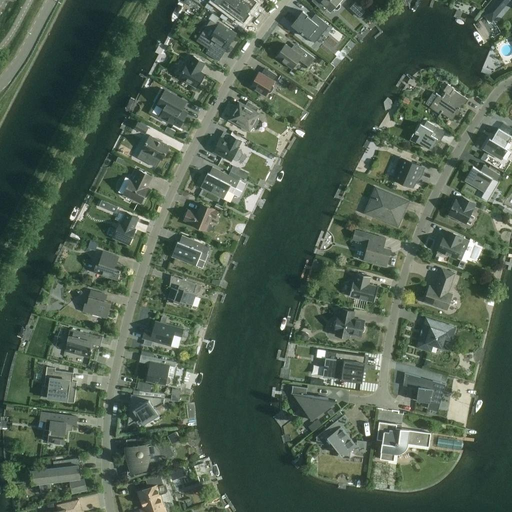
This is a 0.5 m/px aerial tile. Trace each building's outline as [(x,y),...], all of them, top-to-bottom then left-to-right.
[(257,1),(256,0),(219,0),(218,3),(244,22),(250,14),(248,13),(257,1)] [(313,0),(312,1),(323,11),(326,8),(330,12),(333,8),(335,10),(338,10),(340,7),(340,4),(339,3),(341,0),(313,0)] [(496,0),(495,2),(489,9),(497,15),(503,8),(509,0),(496,0)] [(189,4),(185,8),(192,16),(196,12),(189,4)] [(298,18),(293,25),(308,38),(314,43),(324,31),(329,26),(315,14),(311,19),(307,16),(308,15),(303,11),(297,17),(298,18)] [(213,13),(209,18),(216,23),(220,18),(213,13)] [(219,23),(209,38),(215,42),(210,49),(209,48),(205,53),(218,62),(226,49),(233,39),(236,34),(231,30),(219,23)] [(333,30),(329,34),(334,38),(337,34),(333,30)] [(297,52),(285,44),(276,57),(292,69),(299,60),(308,67),(315,58),(300,47),(297,52)] [(197,88),(205,74),(200,71),(205,63),(193,56),(188,64),(186,63),(178,77),(197,88)] [(250,86),(265,95),(267,92),(269,93),(270,92),(271,92),(273,88),(273,87),(273,86),(272,84),(274,81),(277,75),(267,69),(264,75),(259,72),(250,86)] [(310,70),(305,74),(315,83),(319,78),(310,70)] [(463,105),(467,99),(453,89),(454,88),(448,84),(444,90),(443,91),(445,92),(442,97),(439,95),(432,106),(452,120),(462,105),(463,105)] [(160,116),(180,127),(187,113),(181,109),(180,106),(183,100),(165,90),(159,101),(159,103),(165,106),(160,116)] [(237,108),(231,119),(240,124),(239,125),(240,127),(242,128),(244,128),(245,127),(249,129),(250,127),(252,127),(256,126),(259,122),(258,118),(256,117),(258,114),(255,113),(258,108),(247,101),(244,107),(241,105),(239,109),(237,108)] [(419,135),(416,141),(431,150),(438,139),(431,135),(436,126),(427,121),(423,126),(420,124),(416,131),(416,130),(415,132),(419,135)] [(138,122),(134,128),(145,133),(148,128),(138,122)] [(168,127),(165,131),(173,135),(175,131),(168,127)] [(489,138),(483,149),(501,160),(507,149),(504,147),(511,136),(498,128),(491,139),(489,138)] [(227,140),(220,137),(213,151),(231,161),(233,158),(236,160),(239,159),(242,153),(241,150),(238,149),(242,140),(230,134),(227,140)] [(149,135),(142,149),(148,153),(144,161),(156,168),(160,160),(162,161),(170,146),(149,135)] [(373,139),(358,166),(367,171),(382,144),(373,139)] [(399,168),(394,180),(413,188),(416,181),(417,181),(419,176),(420,177),(424,168),(401,157),(397,167),(399,168)] [(233,166),(230,171),(237,175),(240,169),(233,166)] [(473,166),(465,180),(484,192),(492,178),(496,181),(500,175),(486,167),(483,172),(473,166)] [(131,179),(123,194),(141,203),(148,188),(146,187),(148,182),(149,182),(152,176),(139,170),(133,181),(131,179)] [(230,171),(228,175),(239,181),(241,177),(237,175),(230,171)] [(208,173),(200,187),(224,199),(228,191),(233,193),(239,197),(246,184),(239,181),(228,175),(224,173),(221,180),(208,173)] [(376,188),(366,212),(397,226),(404,209),(408,202),(376,188)] [(455,200),(448,214),(466,223),(473,209),(475,203),(463,197),(460,202),(455,200)] [(111,204),(109,210),(115,213),(118,207),(111,204)] [(185,212),(183,216),(185,218),(184,220),(192,224),(192,225),(206,230),(208,231),(211,230),(212,227),(211,224),(209,223),(212,216),(215,218),(218,211),(214,210),(215,209),(201,204),(197,213),(188,210),(187,212),(185,212)] [(129,244),(135,229),(134,228),(138,217),(127,213),(122,223),(120,222),(113,238),(129,244)] [(354,239),(365,242),(364,242),(368,243),(364,260),(386,266),(391,249),(383,247),(385,238),(367,233),(367,234),(356,231),(356,230),(355,230),(353,239),(354,239)] [(444,236),(437,251),(456,259),(457,258),(461,260),(466,250),(470,240),(453,233),(451,239),(444,236)] [(91,240),(88,247),(95,250),(98,242),(91,240)] [(177,241),(171,256),(196,266),(196,265),(201,268),(204,260),(209,247),(194,240),(191,247),(177,241)] [(96,264),(94,272),(118,280),(121,270),(120,270),(122,265),(115,262),(117,256),(103,251),(98,265),(96,264)] [(429,286),(424,302),(446,309),(452,294),(448,293),(454,273),(442,269),(435,288),(429,286)] [(353,280),(349,296),(374,302),(378,286),(368,284),(370,276),(357,273),(355,281),(353,280)] [(171,287),(168,298),(174,300),(173,301),(181,304),(182,302),(192,305),(196,294),(199,291),(201,285),(197,284),(182,279),(180,285),(179,285),(178,289),(171,287)] [(85,303),(83,311),(107,318),(111,302),(103,300),(105,294),(91,290),(87,304),(85,303)] [(361,336),(364,321),(353,318),(354,311),(341,309),(340,316),(338,315),(334,331),(336,331),(336,335),(348,338),(349,334),(361,336)] [(451,340),(455,327),(426,318),(417,347),(430,351),(433,345),(436,346),(443,342),(444,338),(451,340)] [(181,336),(183,329),(165,324),(160,322),(158,322),(155,324),(153,333),(145,330),(143,338),(170,346),(173,334),(181,336)] [(71,329),(65,351),(89,357),(92,348),(91,348),(93,343),(100,345),(102,337),(87,333),(71,329)] [(303,333),(301,335),(302,339),(304,341),(307,340),(309,338),(309,334),(306,332),(303,333)] [(323,377),(357,381),(361,382),(364,356),(335,352),(327,350),(326,358),(328,358),(325,377),(323,376),(323,377)] [(175,367),(176,362),(141,355),(139,362),(149,364),(146,380),(166,385),(166,384),(168,384),(170,383),(171,381),(171,379),(170,377),(168,376),(170,366),(175,367)] [(44,386),(43,396),(49,397),(60,398),(60,401),(74,402),(77,382),(72,381),(73,373),(55,370),(55,368),(47,367),(44,386)] [(445,384),(404,373),(403,385),(418,388),(416,401),(429,402),(427,408),(438,411),(445,384)] [(138,382),(136,389),(150,392),(151,385),(138,382)] [(307,388),(292,386),(291,393),(293,394),(312,418),(310,419),(310,420),(333,403),(333,402),(328,398),(306,395),(307,388)] [(155,409),(171,399),(131,394),(128,426),(139,418),(143,425),(159,415),(155,409)] [(360,414),(368,423),(372,419),(364,411),(360,414)] [(49,430),(48,441),(64,443),(66,429),(71,430),(72,424),(76,424),(77,417),(41,412),(40,420),(46,420),(45,429),(49,430)] [(318,419),(313,423),(317,428),(322,424),(318,419)] [(336,421),(315,437),(316,438),(316,443),(332,445),(339,453),(338,457),(349,458),(350,449),(355,445),(351,440),(352,433),(345,432),(341,427),(340,427),(336,421)] [(395,453),(397,453),(399,453),(401,452),(402,451),(404,450),(405,449),(406,447),(407,446),(407,444),(429,447),(431,433),(401,429),(401,427),(396,426),(397,424),(379,422),(377,440),(383,440),(380,459),(394,461),(395,453)] [(178,435),(171,439),(175,445),(182,441),(178,435)] [(151,444),(146,437),(126,439),(126,454),(132,472),(146,468),(150,454),(159,453),(163,459),(172,454),(165,440),(154,442),(154,444),(151,444)] [(36,470),(41,492),(52,489),(49,479),(68,477),(72,493),(87,489),(84,478),(79,480),(78,472),(81,472),(79,458),(53,461),(54,468),(47,469),(46,467),(36,470)] [(148,488),(138,491),(144,511),(165,511),(163,503),(160,501),(158,495),(166,493),(167,490),(166,486),(164,484),(163,484),(160,474),(145,479),(148,488)] [(81,511),(79,500),(57,505),(58,511),(53,511),(81,511)]
